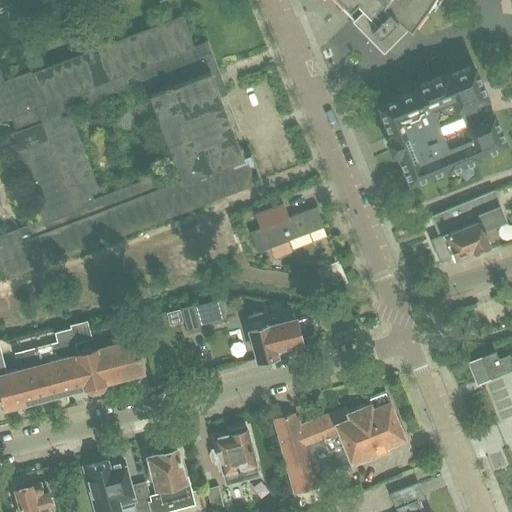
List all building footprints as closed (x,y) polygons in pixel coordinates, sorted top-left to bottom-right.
[(334,0),(341,7),(362,28),(383,49),(409,24),(409,25),(411,22),(426,1),(432,5),(435,0),(334,0)] [(19,1),(8,5),(22,44),(33,40),(19,1)] [(256,183),(242,145),(240,146),(220,95),(226,93),(209,49),(206,41),(193,46),(182,13),(154,23),(155,24),(42,65),(42,64),(23,71),(22,70),(2,77),(0,70),(0,120),(36,107),(41,121),(10,132),(43,218),(0,233),(0,260),(7,278),(256,183)] [(504,138),(481,83),(475,67),(474,64),(471,65),(472,66),(449,75),(449,74),(446,75),(445,73),(443,74),(418,85),(417,84),(415,86),(416,88),(413,89),(413,90),(399,95),(396,96),(396,97),(382,102),(379,103),(380,106),(381,106),(390,129),(391,132),(390,133),(386,137),(392,150),(397,151),(398,150),(399,153),(400,153),(409,176),(410,179),(413,178),(427,172),(430,171),(444,165),(447,164),(448,167),(451,166),(450,165),(476,155),(479,154),(478,152),(481,150),(480,150),(502,141),(503,141),(505,140),(504,137),(504,138)] [(478,250),(487,247),(487,246),(489,241),(490,241),(489,239),(488,239),(484,228),(506,219),(494,189),(431,215),(439,234),(431,238),(433,241),(441,260),(453,255),(453,256),(471,248),(473,248),(478,250)] [(316,206),(289,216),(283,202),(255,213),(260,227),(250,231),(258,251),(324,226),(316,206)] [(340,284),(348,281),(339,260),(318,268),(323,281),(340,284)] [(194,302),(180,306),(187,332),(201,328),(194,302)] [(165,310),(168,322),(182,319),(178,306),(165,310)] [(249,328),(257,358),(276,353),(276,351),(285,349),(283,344),(301,339),(300,337),(312,334),(312,333),(313,331),(314,330),(314,328),(314,327),(314,326),(314,324),(313,321),(312,320),(311,319),(310,318),(309,317),(308,316),(307,316),(307,315),(295,318),(294,316),(293,312),(292,313),(290,312),(287,311),(286,311),(284,311),(282,312),(281,312),(279,313),(278,314),(277,315),(276,317),(275,317),(275,316),(267,318),(265,311),(247,316),(250,328),(249,328)] [(0,347),(0,399),(2,399),(5,407),(85,386),(91,389),(101,387),(105,381),(143,371),(134,337),(134,338),(131,329),(121,331),(123,340),(95,348),(95,349),(78,353),(73,337),(22,350),(26,366),(6,371),(0,347)] [(482,357),(491,377),(511,368),(511,363),(508,355),(498,359),(495,351),(482,357)] [(477,383),(491,377),(482,357),(469,362),(477,383)] [(400,424),(399,423),(385,390),(367,397),(369,402),(348,411),(346,407),(301,425),(297,412),(274,418),(296,491),(318,484),(314,471),(350,458),(352,462),(380,450),(378,447),(404,437),(402,431),(403,430),(403,429),(403,428),(403,427),(402,426),(401,425),(400,424)] [(247,428),(246,429),(245,425),(231,429),(231,432),(214,437),(217,448),(213,449),(216,462),(220,460),(224,472),(225,472),(228,482),(242,478),(242,479),(259,475),(256,463),(257,463),(247,428)] [(187,476),(184,477),(176,446),(171,442),(162,445),(158,450),(159,452),(149,454),(158,493),(150,495),(151,499),(148,500),(149,504),(148,504),(150,511),(153,511),(154,511),(155,511),(194,502),(187,476)] [(96,511),(121,511),(119,504),(134,500),(136,507),(148,504),(149,504),(148,500),(151,499),(150,495),(146,480),(145,481),(145,482),(131,485),(123,459),(120,460),(120,461),(112,463),(112,462),(108,463),(107,460),(84,466),(96,511)] [(41,481),(30,484),(29,480),(17,483),(15,487),(21,511),(55,511),(49,490),(44,492),(41,481)] [(422,511),(418,499),(424,497),(418,482),(390,493),(396,506),(395,507),(397,511),(422,511)] [(359,483),(323,498),(326,505),(362,490),(359,483)] [(219,485),(207,488),(213,508),(225,505),(219,485)]
